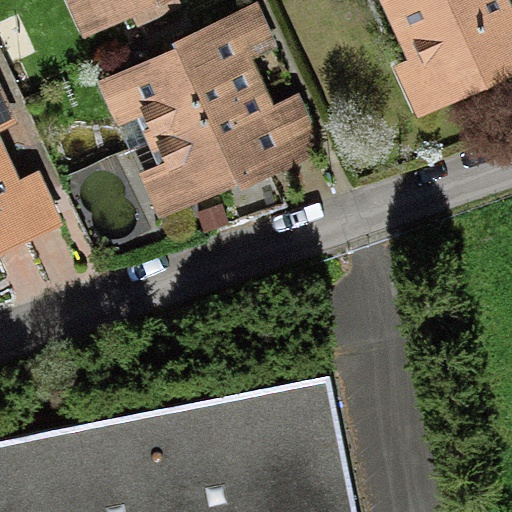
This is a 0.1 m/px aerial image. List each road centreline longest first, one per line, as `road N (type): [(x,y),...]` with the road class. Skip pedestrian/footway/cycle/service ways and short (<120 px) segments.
road 1 (residential): [(511,154),(0,333)]
road 2 (unknown): [(415,511),(376,343),(335,216)]
